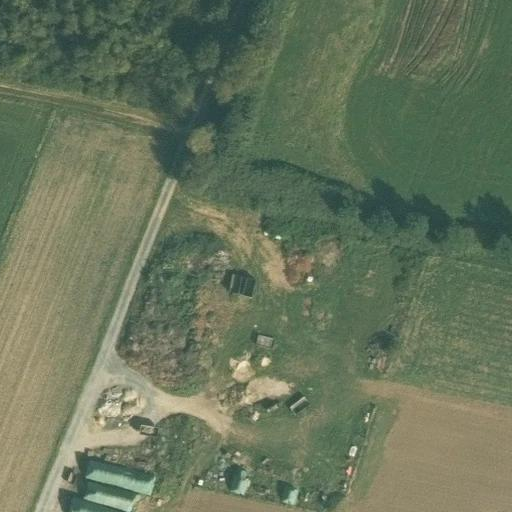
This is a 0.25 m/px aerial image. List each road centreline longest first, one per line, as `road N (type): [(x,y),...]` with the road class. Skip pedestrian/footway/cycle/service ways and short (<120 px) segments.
road 1 (track): [(48,511),(252,0)]
road 2 (track): [(0,91),(198,135)]
